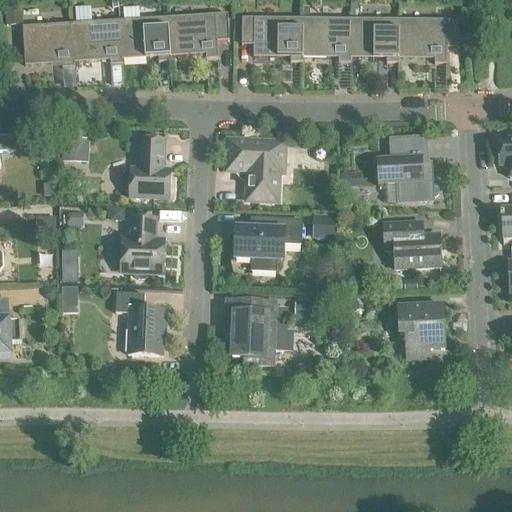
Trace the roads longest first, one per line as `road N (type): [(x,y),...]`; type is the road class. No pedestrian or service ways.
road 1 (residential): [(199,113),(470,108)]
road 2 (residential): [(483,368),(470,108)]
road 3 (residential): [(191,367),(199,113)]
road 4 (residential): [(0,111),(199,113)]
